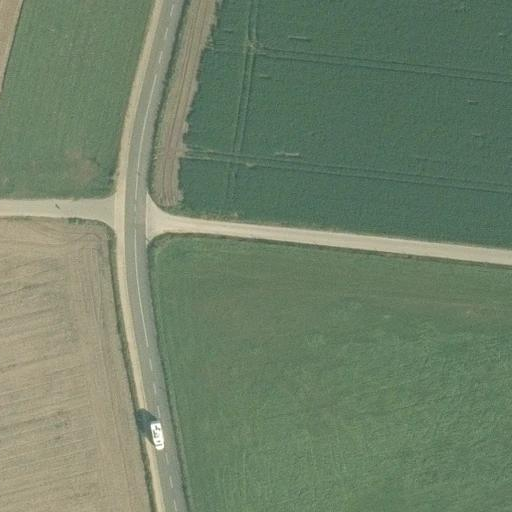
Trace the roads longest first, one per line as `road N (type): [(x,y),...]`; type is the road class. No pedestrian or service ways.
road 1 (unclassified): [(511,258),(135,212)]
road 2 (residential): [(176,511),(142,312),(135,212)]
road 3 (residential): [(135,212),(135,164),(176,0)]
road 4 (unclassified): [(135,212),(0,206)]
